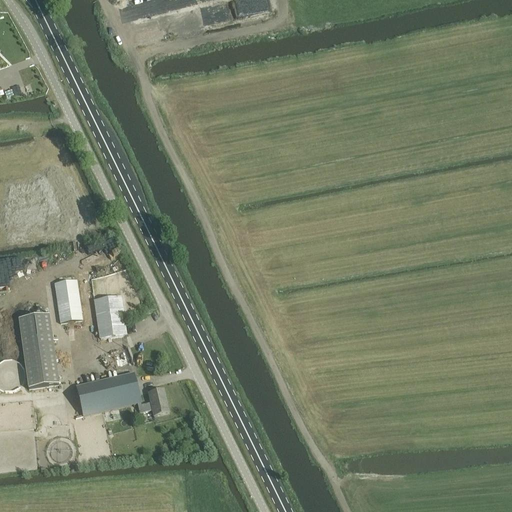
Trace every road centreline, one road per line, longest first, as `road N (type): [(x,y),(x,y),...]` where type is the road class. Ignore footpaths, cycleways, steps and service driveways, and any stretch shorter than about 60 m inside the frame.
road 1 (primary): [(286,511),(35,0)]
road 2 (unclassified): [(259,511),(13,0)]
